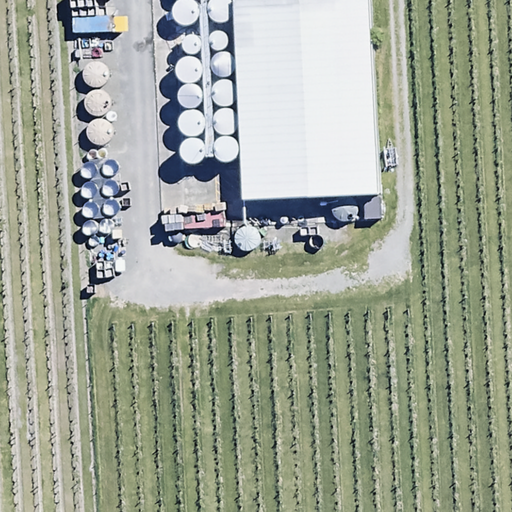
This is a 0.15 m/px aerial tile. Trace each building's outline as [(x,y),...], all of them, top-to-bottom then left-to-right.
[(220,21),(223,21),(226,19),(228,17),(230,14),(231,10),(230,7),(228,4),(226,2),(223,0),(222,0),(217,0),(215,1),(212,3),(210,6),(209,9),(209,13),(211,16),(213,19),(216,21),(220,21)] [(233,0),(242,201),(363,196),(364,221),(383,220),(373,0),(233,0)] [(187,23),(191,22),(194,21),(196,18),(198,15),(198,12),(198,9),(196,5),(193,3),(190,2),(187,1),(183,2),(180,4),(178,7),(176,11),(177,14),(178,18),(181,21),(184,22),(187,23)] [(218,50),(222,49),(225,48),(227,45),(229,42),(229,39),(229,35),(227,32),(225,30),(221,28),(218,28),(214,29),(211,31),(209,34),(208,37),(208,41),(209,45),(212,47),(215,49),(218,50)] [(190,52),(193,52),(196,50),(199,48),(200,45),(201,41),(200,38),(199,35),(196,32),(193,31),(189,30),(186,31),(183,33),(180,36),(179,40),(179,44),(181,47),(183,50),(186,52),(190,52)] [(222,76),(225,76),(228,74),(231,72),(232,69),(233,65),(232,62),(231,59),(228,56),(225,55),(221,54),(218,55),(214,57),(212,60),(211,64),(211,68),(213,71),(215,74),(218,75),(222,76)] [(189,80),(192,80),(195,78),(198,76),(199,73),(200,69),(199,66),(197,63),(195,61),(192,59),(188,59),(184,60),(181,62),(179,65),(178,68),(178,72),(180,75),(182,78),(185,80),(189,80)] [(97,86),(100,86),(103,84),(106,82),(108,79),(108,75),(107,72),(106,69),(103,67),(100,65),(96,65),(93,66),(90,68),(87,71),(86,74),(87,78),(88,81),(91,84),(94,86),(97,86)] [(223,105),(226,104),(229,103),(232,100),(233,97),(234,94),(233,91),(232,87),(229,85),(226,84),(222,83),(219,84),(216,86),(213,89),(212,93),(212,96),(214,100),(216,103),(219,104),(223,105)] [(190,106),(194,105),(197,104),(199,101),(201,98),(201,95),(201,91),(199,88),(197,86),(193,85),(190,84),(186,85),(183,87),(181,90),(180,94),(180,97),(181,101),(184,104),(187,105),(190,106)] [(97,114),(101,113),(104,112),(106,109),(108,106),(109,103),(108,99),(106,96),(104,94),(101,92),(97,92),(93,93),(90,95),(88,98),(87,101),(87,105),(88,109),(91,111),(94,113),(97,114)] [(191,133),(195,133),(198,131),(200,129),(202,125),(202,122),(202,119),(200,116),(198,113),(195,112),(191,111),(187,112),(184,114),(182,117),(181,121),(181,125),(182,128),(185,131),(188,132),(191,133)] [(224,132),(228,132),(231,130),(233,128),(235,125),(235,121),(235,118),(233,115),(231,112),(228,111),(224,111),(220,111),(217,113),(215,116),(214,120),(214,124),(215,127),(218,130),(221,132),(224,132)] [(100,143),(103,142),(106,141),(109,138),(110,135),(111,132),(110,128),(108,125),(106,123),(103,122),(99,121),(95,122),(92,124),(90,127),(89,131),(89,134),(91,138),(93,141),(96,142),(100,143)] [(225,159),(229,159),(232,157),(234,155),(236,152),(237,148),(236,145),(234,142),(232,139),(229,138),(225,138),(221,138),(218,140),(216,143),(215,147),(215,151),(216,154),(219,157),(222,159),(225,159)] [(194,162),(197,162),(200,160),(203,158),(204,155),(205,151),(204,148),(203,145),(200,142),(197,141),(193,140),(190,141),(187,143),(184,146),(183,150),(183,154),(185,157),(187,160),(191,161),(194,162)] [(347,221),(350,221),(353,219),(356,217),(357,214),(358,211),(357,207),(356,204),(353,202),(350,200),(346,200),(343,201),(339,203),(337,206),(336,209),(336,213),(338,217),(340,219),(343,221),(347,221)] [(248,250),(251,249),(254,248),(257,245),(258,242),(259,239),(258,236),(257,232),(254,230),(251,229),(247,228),(244,229),(241,231),(238,234),(237,238),(237,242),(239,245),(241,248),(244,249),(248,250)]
